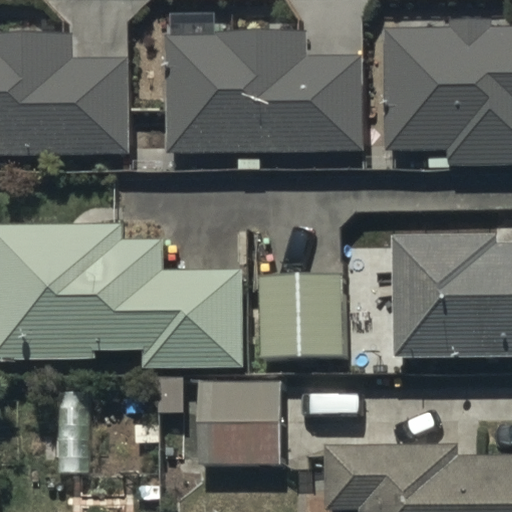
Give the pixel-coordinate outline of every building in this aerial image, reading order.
[(457,39),(391,40),(392,162),(451,161),(451,173),(511,172),(511,40),(500,41),(500,34),(457,34),(457,39)] [(80,46),(0,46),(0,166),(133,165),(132,67),(81,67),(80,46)] [(313,46),(174,47),(175,162),(370,160),(369,66),(313,66),(313,46)] [(0,372),(105,373),(105,359),(149,359),(149,378),(249,378),(249,280),(168,280),(168,249),(129,250),(129,235),(0,235),(0,372)] [(508,246),(398,249),(401,374),(511,370),(511,257),(508,257),(508,246)] [(350,284),(268,284),(268,369),(350,369),(350,284)] [(287,385),(203,386),(204,474),(289,473),(287,385)] [(511,511),(511,466),(465,467),(465,457),(336,456),(335,511),(511,511)]
